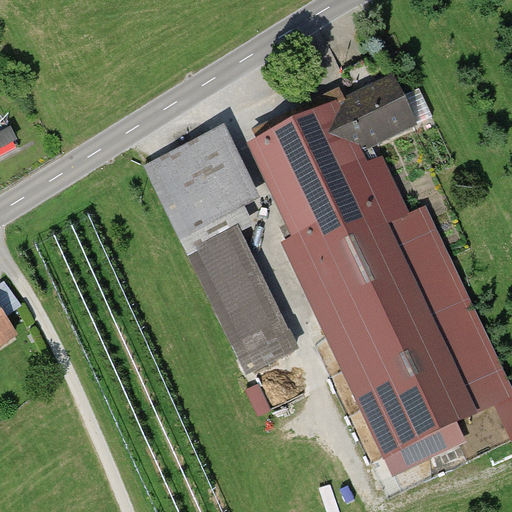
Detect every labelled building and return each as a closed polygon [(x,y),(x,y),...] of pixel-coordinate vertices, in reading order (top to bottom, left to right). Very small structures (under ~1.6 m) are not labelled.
[(324,176),(359,160),(420,131),(396,80),(346,104),(341,93),(295,114),(300,125),(324,176)] [(324,176),(300,125),(251,148),(295,242),(284,247),(386,463),(481,418),(391,229),(411,219),(384,162),(371,168),(366,157),(359,160),(324,176)] [(263,204),(225,130),(144,171),(249,379),(301,353),(244,238),(254,233),(244,214),(263,204)] [(391,229),(481,418),(498,410),(511,441),(511,391),(427,212),(411,219),(391,229)] [(45,240),(153,511),(220,511),(103,217),(45,240)] [(0,349),(15,339),(0,317),(0,349)] [(249,389),(260,417),(275,411),(264,383),(249,389)]
